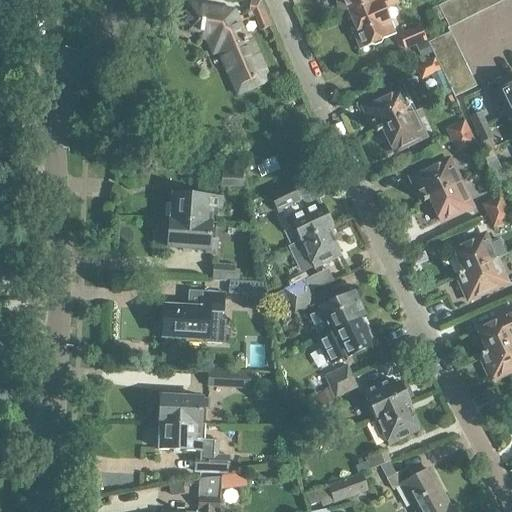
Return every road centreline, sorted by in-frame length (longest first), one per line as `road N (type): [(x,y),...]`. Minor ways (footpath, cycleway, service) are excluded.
road 1 (residential): [(511,505),(425,343),(267,0)]
road 2 (residential): [(46,511),(60,288),(55,117)]
road 3 (residential): [(55,117),(118,0)]
